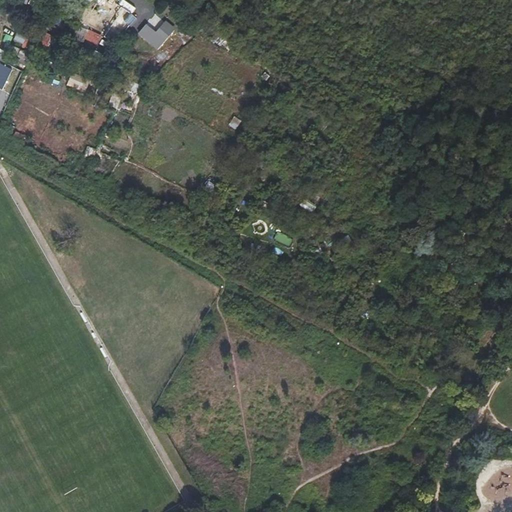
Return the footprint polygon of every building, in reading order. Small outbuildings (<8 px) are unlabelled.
[(126,0),(114,0),(127,9),(131,3),(126,0)] [(151,10),(143,15),(153,30),(161,25),(151,10)] [(130,13),(123,19),(134,31),(142,25),(130,13)] [(155,51),(175,29),(163,18),(158,24),(151,18),(137,33),(155,51)] [(15,34),(12,40),(22,44),(24,38),(15,34)] [(6,82),(12,70),(0,64),(0,91),(3,93),(8,83),(6,82)] [(438,142),(444,133),(437,128),(440,124),(447,129),(453,119),(437,109),(430,120),(422,131),(438,142)] [(427,158),(438,142),(422,131),(430,120),(423,116),(405,143),(427,158)] [(466,163),(482,137),(471,130),(455,156),(466,163)] [(454,213),(421,256),(434,265),(466,222),(454,213)]
